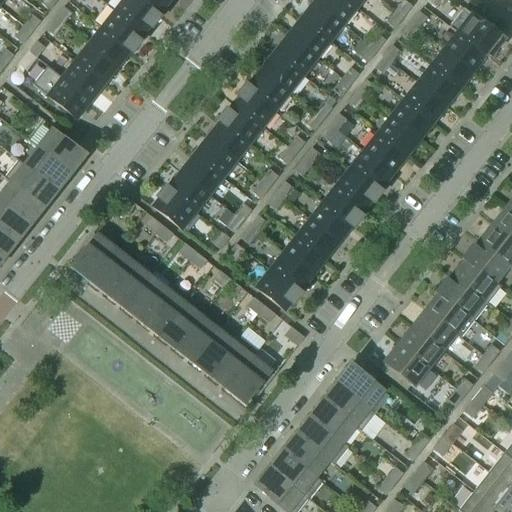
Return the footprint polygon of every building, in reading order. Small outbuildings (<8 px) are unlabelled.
[(49,12),(58,1),(58,0),(57,0),(44,0),(41,5),(49,12)] [(159,20),(157,18),(134,0),(123,0),(114,12),(143,35),(148,29),(151,30),(159,20)] [(170,1),(168,0),(134,0),(157,18),(170,1)] [(356,10),(343,0),(315,0),(313,4),(342,27),(356,10)] [(363,0),(343,0),(356,10),(363,0)] [(434,10),(442,0),(428,0),(426,3),(434,10)] [(403,19),(412,8),(403,2),(394,13),(403,19)] [(342,27),(313,4),(300,20),(329,44),(342,27)] [(62,27),(71,16),(63,9),(54,20),(62,27)] [(503,42),(488,30),(463,10),(449,28),(489,60),(503,42)] [(143,35),(114,12),(100,30),(129,53),(131,55),(140,44),(137,42),(143,35)] [(394,30),(403,19),(394,13),(386,24),(394,30)] [(418,31),(426,20),(418,13),(409,24),(418,31)] [(40,23),(31,17),(23,28),(31,34),(40,23)] [(54,38),(62,27),(54,20),(45,31),(54,38)] [(329,44),(300,20),(286,38),(316,61),(329,44)] [(418,31),(409,24),(401,36),(409,42),(418,31)] [(22,46),(31,34),(23,28),(14,39),(22,46)] [(489,60),(449,28),(448,29),(455,35),(443,51),(472,74),(485,58),(488,61),(489,60)] [(129,53),(100,30),(87,46),(117,69),(129,53)] [(376,53),(385,42),(376,36),(368,47),(376,53)] [(316,61),(286,38),(273,55),(302,78),(316,61)] [(36,61),(44,50),(36,43),(27,54),(36,61)] [(117,69),(87,46),(74,63),(103,86),(117,69)] [(367,64),(376,53),(368,47),(359,58),(367,64)] [(391,65),(400,54),(391,47),(382,58),(391,65)] [(0,65),(4,69),(13,58),(4,51),(0,56),(0,65)] [(459,91),(472,74),(443,51),(429,68),(459,91)] [(26,73),(35,61),(36,61),(27,54),(18,66),(26,73)] [(302,78),(273,55),(259,72),(289,95),(302,78)] [(382,76),(391,65),(382,58),(374,69),(382,76)] [(103,86),(74,63),(61,80),(90,103),(103,86)] [(90,103),(61,80),(46,68),(32,86),(75,121),(90,103)] [(459,91),(429,68),(416,85),(445,108),(459,91)] [(349,87),(358,76),(350,70),(341,81),(349,87)] [(289,95),(259,72),(246,88),(244,87),(244,88),(275,112),(289,95)] [(340,98),(349,87),(341,81),(332,92),(340,98)] [(364,99),(373,88),(364,81),(356,92),(364,99)] [(445,108),(416,85),(403,102),(432,125),(445,108)] [(275,112),(244,88),(236,98),(238,99),(232,106),(261,129),(275,112)] [(355,110),(364,99),(356,92),(347,103),(355,110)] [(432,125),(403,102),(389,119),(418,142),(432,125)] [(322,121),(331,110),(323,104),(314,115),(322,121)] [(261,129),(232,106),(227,113),(225,112),(217,121),(248,146),(261,129)] [(313,133),(322,121),(314,115),(305,126),(313,133)] [(337,133),(346,122),(337,115),(329,127),(337,133)] [(418,142),(389,119),(376,136),(405,159),(418,142)] [(248,146),(217,121),(217,122),(218,124),(206,140),(235,163),(248,146)] [(337,133),(329,127),(320,138),(328,144),(337,133)] [(82,157),(51,133),(37,150),(68,175),(82,157)] [(405,159),(376,136),(362,153),(391,176),(405,159)] [(295,155),(303,145),(295,139),(287,149),(295,155)] [(235,163),(206,140),(192,157),(222,180),(235,163)] [(286,167),(295,156),(295,155),(287,149),(278,160),(286,167)] [(68,175),(37,150),(24,166),(18,161),(17,162),(55,192),(68,175)] [(310,167),(319,156),(310,150),(302,161),(310,167)] [(391,176),(362,153),(349,170),(378,193),(391,176)] [(222,180),(192,157),(179,174),(208,197),(222,180)] [(301,178),(310,168),(310,167),(302,161),(293,172),(301,178)] [(55,192),(17,162),(4,179),(41,209),(55,192)] [(378,193),(349,170),(335,188),(364,211),(370,203),(372,205),(380,194),(378,193)] [(268,189),(277,178),(269,172),(260,183),(268,189)] [(208,197),(179,174),(166,190),(164,189),(195,214),(208,197)] [(41,209),(4,179),(3,180),(10,185),(0,197),(0,203),(28,226),(41,209)] [(260,200),(268,189),(260,183),(251,194),(260,200)] [(283,201),(292,190),(284,184),(275,195),(283,201)] [(364,211),(335,188),(321,205),(351,228),(353,230),(361,219),(359,217),(364,211)] [(195,214),(164,189),(156,199),(158,201),(152,209),(181,232),(195,214)] [(274,212),(283,201),(275,195),(266,206),(274,212)] [(135,207),(132,205),(121,196),(115,204),(128,215),(135,207)] [(28,226),(0,203),(0,231),(15,243),(28,226)] [(338,245),(351,228),(321,205),(308,221),(338,245)] [(241,223),(250,212),(242,206),(233,217),(241,223)] [(511,215),(505,210),(492,227),(511,243),(511,215)] [(233,234),(241,223),(233,217),(224,228),(233,234)] [(257,235),(265,224),(257,217),(248,228),(257,235)] [(161,227),(160,227),(150,219),(143,227),(154,236),(161,227)] [(338,245),(308,221),(295,238),(324,261),(338,245)] [(172,236),(161,227),(154,236),(165,244),(172,236)] [(511,261),(511,243),(492,227),(478,244),(508,268),(511,261)] [(239,240),(248,246),(257,235),(248,228),(239,240)] [(15,243),(0,231),(0,258),(1,260),(15,243)] [(90,283),(114,252),(91,234),(81,247),(86,251),(72,269),(90,283)] [(219,251),(228,240),(220,234),(211,245),(219,251)] [(324,261),(295,238),(282,255),(311,278),(324,261)] [(508,268),(478,244),(474,250),(471,248),(462,259),(500,289),(500,288),(495,284),(508,268)] [(195,254),(184,246),(177,254),(188,263),(195,254)] [(234,263),(243,252),(235,246),(226,257),(234,263)] [(107,296),(137,259),(136,258),(131,265),(114,252),(90,283),(98,289),(99,287),(107,294),(106,296),(107,296)] [(206,263),(195,254),(188,263),(199,271),(206,263)] [(311,278),(282,255),(269,271),(298,295),(311,278)] [(148,278),(153,272),(137,259),(107,296),(115,302),(116,300),(125,307),(123,309),(124,310),(148,279),(148,278)] [(500,289),(462,259),(461,260),(464,263),(452,278),(486,306),(500,289)] [(298,295),(269,271),(254,290),(284,313),(290,305),(292,307),(300,296),(298,295)] [(223,290),(229,281),(218,273),(212,281),(223,290)] [(486,306),(452,278),(447,284),(444,282),(435,293),(467,319),(480,302),(485,307),(486,306)] [(141,323),(171,285),(170,285),(165,292),(148,279),(124,310),(132,316),(133,314),(141,320),(140,322),(141,323)] [(233,298),(240,290),(229,281),(223,290),(233,298)] [(158,337),(188,299),(171,285),(141,323),(148,329),(150,327),(159,334),(157,336),(158,337)] [(467,319),(435,293),(434,294),(437,297),(425,313),(454,336),(467,319)] [(175,350),(205,313),(188,299),(158,337),(166,343),(167,341),(176,347),(174,349),(175,350)] [(263,308),(252,299),(246,308),(256,316),(263,308)] [(267,325),(274,316),(263,308),(256,316),(267,325)] [(192,364),(222,326),(205,313),(175,350),(183,356),(184,354),(193,361),(191,363),(192,364)] [(454,336),(425,313),(411,329),(440,352),(454,336)] [(508,341),(511,335),(511,326),(508,323),(499,334),(508,341)] [(209,377),(239,339),(222,326),(192,364),(200,369),(201,368),(210,374),(208,376),(209,377)] [(303,340),(292,331),(290,329),(283,337),(297,348),(303,340)] [(440,352),(411,329),(398,346),(427,369),(440,352)] [(226,390),(251,359),(256,353),(239,339),(209,377),(217,383),(218,381),(227,388),(225,389),(226,390)] [(427,369),(398,346),(384,364),(413,387),(427,369)] [(490,364),(498,353),(490,346),(481,357),(490,364)] [(511,370),(511,368),(511,349),(511,350),(502,362),(511,370)] [(481,374),(490,364),(481,357),(472,368),(481,374)] [(274,377),(251,359),(226,390),(244,404),(253,393),(258,397),(274,377)] [(511,370),(502,362),(492,375),(501,382),(511,370)] [(388,398),(363,379),(350,368),(336,386),(373,416),(388,398)] [(463,397),(471,387),(463,380),(454,391),(463,397)] [(373,416),(336,386),(323,403),(360,433),(373,416)] [(481,407),(491,395),(482,387),(472,400),(481,407)] [(454,408),(463,397),(454,391),(446,402),(454,408)] [(471,420),(481,407),(472,400),(462,413),(471,420)] [(360,433),(323,403),(309,420),(347,449),(341,443),(353,428),(360,433)] [(347,449),(309,420),(296,437),(333,466),(347,449)] [(451,446),(461,433),(452,426),(442,438),(451,446)] [(420,452),(428,441),(420,435),(411,445),(420,452)] [(333,466),(296,437),(283,454),(320,483),(321,483),(314,477),(326,462),(333,467),(333,466)] [(441,458),(451,446),(442,438),(432,451),(441,458)] [(511,442),(502,455),(511,462),(511,442)] [(411,463),(420,452),(411,445),(403,456),(411,463)] [(320,483),(283,454),(269,471),(307,500),(320,483)] [(511,462),(502,455),(487,474),(511,493),(511,462)] [(421,483),(431,471),(422,463),(412,476),(421,483)] [(393,486),(402,475),(393,469),(385,479),(393,486)] [(297,511),(307,500),(269,471),(255,489),(285,511),(297,511)] [(511,511),(511,493),(487,474),(472,493),(496,511),(511,511)] [(412,496),(421,483),(412,476),(402,489),(412,496)] [(385,497),(393,486),(385,479),(376,490),(385,497)] [(496,511),(472,493),(458,511),(457,511),(496,511)] [(398,511),(402,508),(393,501),(384,511),(398,511)] [(372,511),(375,509),(367,502),(359,511),(372,511)]
